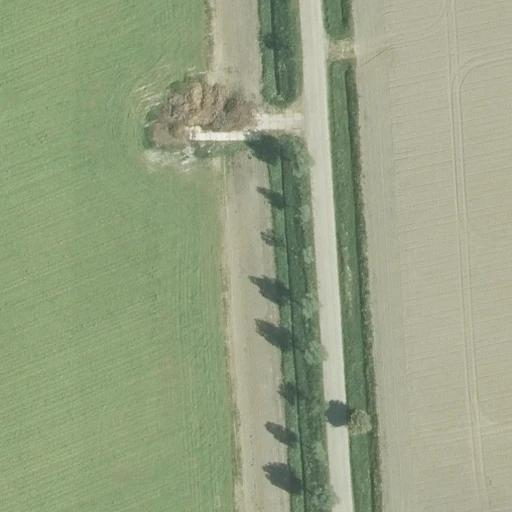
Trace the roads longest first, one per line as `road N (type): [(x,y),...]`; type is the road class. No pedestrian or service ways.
road 1 (unclassified): [(342,511),(311,0)]
road 2 (track): [(241,0),(245,104),(262,122),(316,121)]
